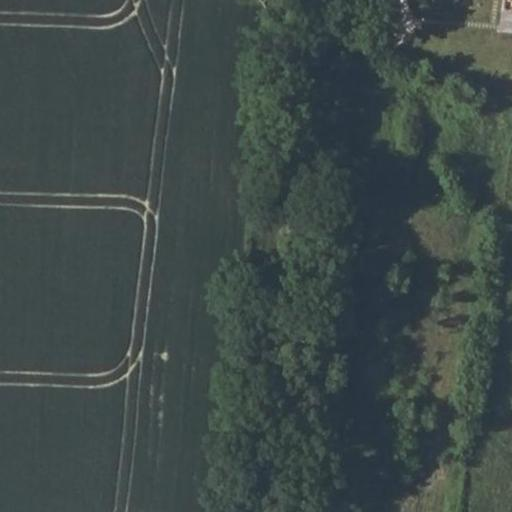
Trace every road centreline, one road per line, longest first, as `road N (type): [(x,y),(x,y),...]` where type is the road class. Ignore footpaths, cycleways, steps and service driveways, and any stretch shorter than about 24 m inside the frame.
road 1 (residential): [(263,511),(316,0)]
road 2 (unknown): [(335,0),(511,11)]
